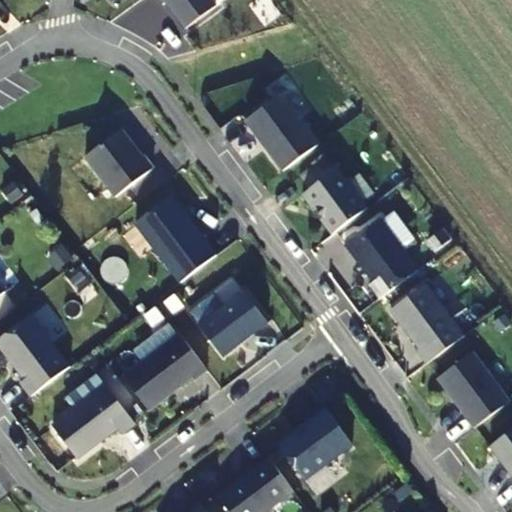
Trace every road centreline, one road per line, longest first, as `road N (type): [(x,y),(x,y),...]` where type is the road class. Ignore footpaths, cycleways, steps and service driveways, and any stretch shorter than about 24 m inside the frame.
road 1 (residential): [(0,69),(60,40),(94,46),(148,77),(338,333)]
road 2 (residential): [(109,511),(338,333)]
road 3 (residential): [(338,333),(415,453),(471,511)]
